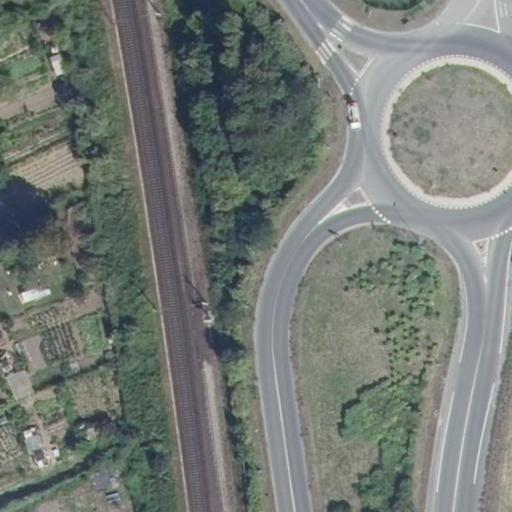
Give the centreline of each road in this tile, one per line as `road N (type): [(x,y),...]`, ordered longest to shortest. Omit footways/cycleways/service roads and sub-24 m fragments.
road 1 (tertiary): [(293,511),(273,311),(307,233)]
road 2 (tertiary): [(453,511),(486,316)]
road 3 (tertiary): [(300,0),(366,116)]
road 4 (tertiary): [(424,44),(361,40),(305,0)]
